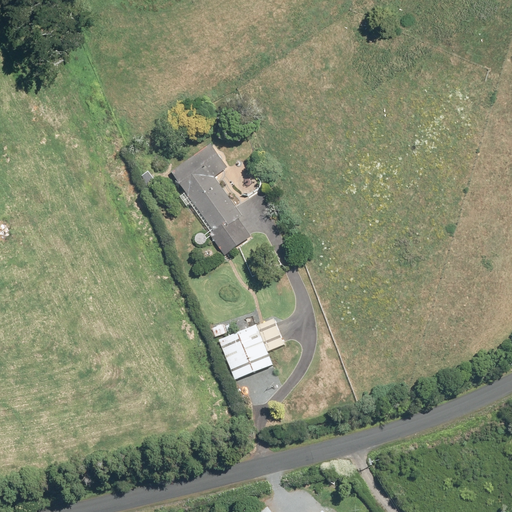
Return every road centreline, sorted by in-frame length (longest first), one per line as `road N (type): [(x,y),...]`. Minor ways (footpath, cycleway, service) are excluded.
road 1 (unclassified): [(75,511),(381,434),(511,383)]
road 2 (unknown): [(245,469),(301,342),(265,253)]
